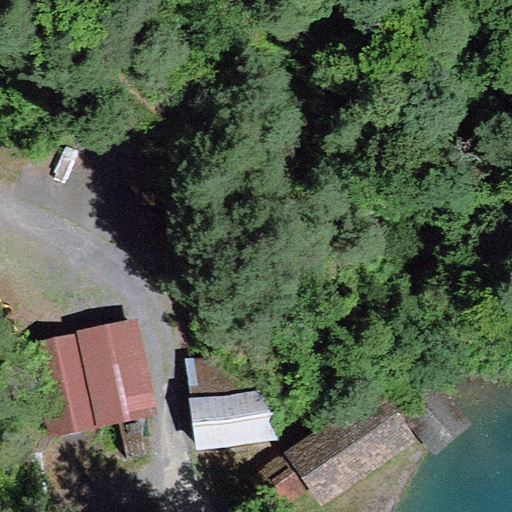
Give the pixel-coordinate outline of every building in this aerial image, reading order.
[(155,416),(135,320),(75,333),(95,428),(155,416)] [(41,443),(90,432),(72,337),(20,347),(41,443)] [(257,341),(179,355),(198,456),(275,442),(257,341)] [(422,360),(377,391),(414,445),(420,454),(426,462),(471,431),(459,412),(422,360)] [(319,510),(414,445),(377,391),(354,407),(256,474),(281,511),(308,494),(319,510)]
